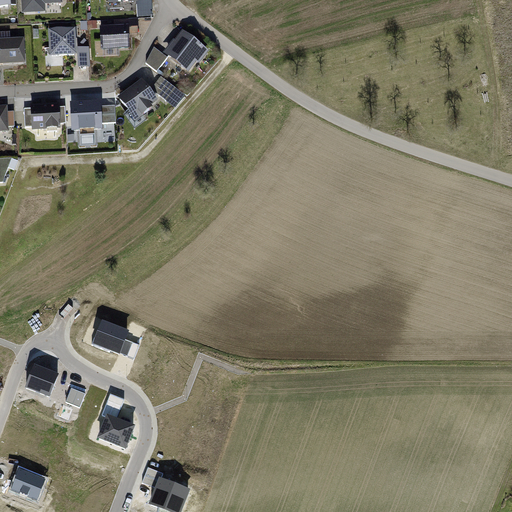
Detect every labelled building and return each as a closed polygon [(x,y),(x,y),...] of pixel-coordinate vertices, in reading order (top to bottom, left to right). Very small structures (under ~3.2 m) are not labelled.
[(10,0),(0,0),(0,11),(11,11),(10,0)] [(60,0),(22,0),(23,15),(62,13),(60,0)] [(152,0),(140,0),(138,0),(139,18),(153,17),(152,0)] [(138,20),(116,23),(117,31),(139,29),(138,20)] [(117,31),(103,32),(104,51),(130,49),(128,30),(117,31)] [(0,39),(11,39),(11,31),(0,31),(0,39)] [(76,33),(50,35),(53,60),(78,58),(76,33)] [(181,34),(165,56),(191,75),(207,54),(181,34)] [(22,39),(0,41),(0,66),(24,65),(22,39)] [(89,49),(78,50),(81,69),(92,67),(89,49)] [(155,52),(147,65),(157,72),(167,59),(155,52)] [(162,79),(152,92),(167,103),(177,91),(162,79)] [(144,83),(122,100),(137,119),(159,103),(144,83)] [(71,104),(73,133),(102,131),(102,124),(101,108),(101,102),(71,104)] [(6,106),(0,106),(0,133),(8,133),(8,128),(7,113),(6,106)] [(59,110),(59,106),(31,107),(32,112),(33,128),(34,131),(61,132),(59,110)] [(101,108),(102,124),(116,124),(115,107),(101,108)] [(32,112),(25,112),(26,129),(33,128),(32,112)] [(16,113),(7,113),(8,128),(16,128),(16,113)] [(0,160),(0,200),(1,200),(0,191),(0,186),(6,186),(13,160),(0,160)] [(93,343),(121,354),(126,340),(130,330),(102,320),(93,343)] [(126,340),(121,354),(135,359),(141,345),(126,340)] [(60,374),(35,364),(26,387),(51,397),(60,374)] [(86,393),(72,388),(66,402),(80,407),(86,393)] [(108,414),(118,418),(125,400),(111,394),(104,412),(108,414)] [(118,418),(108,414),(98,437),(127,449),(136,425),(118,418)] [(45,478),(19,468),(11,489),(37,499),(45,478)] [(158,489),(163,478),(164,474),(149,468),(143,483),(158,489)] [(158,489),(152,504),(160,507),(157,511),(180,511),(190,488),(163,478),(158,489)]
